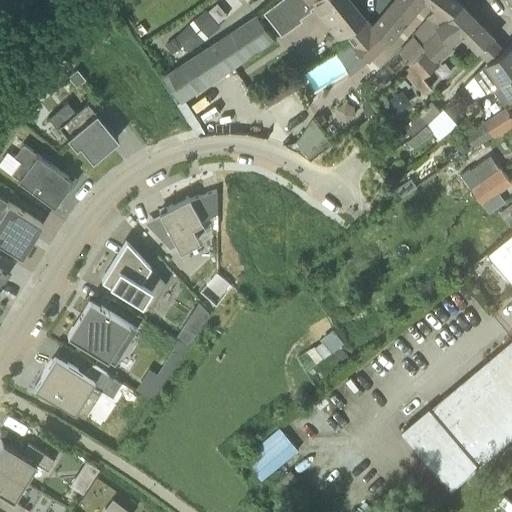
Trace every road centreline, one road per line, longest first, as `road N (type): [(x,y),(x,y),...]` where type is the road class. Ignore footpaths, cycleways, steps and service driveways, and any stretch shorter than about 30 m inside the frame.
road 1 (residential): [(0,363),(112,192),(145,170),(222,146),(264,151),(342,190)]
road 2 (unknown): [(511,313),(421,377),(388,420)]
